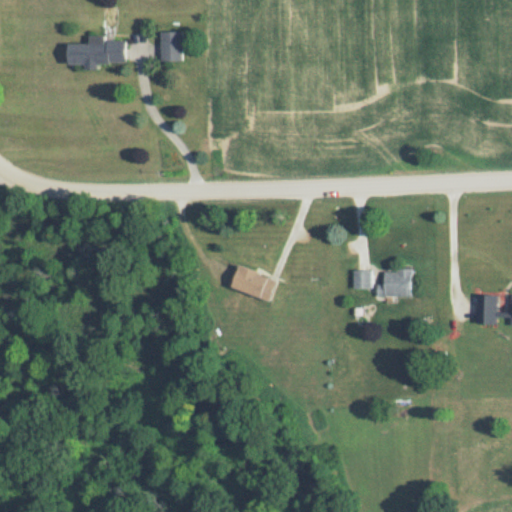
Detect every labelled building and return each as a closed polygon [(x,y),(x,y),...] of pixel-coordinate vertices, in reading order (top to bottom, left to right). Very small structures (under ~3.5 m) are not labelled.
[(183,31),(162,31),(162,60),(183,60),(183,31)] [(69,64),(87,64),(87,65),(127,64),(127,37),(90,37),(90,43),(69,43),(69,64)] [(271,301),(279,279),(240,265),(232,287),(271,301)] [(354,288),(373,288),(373,269),(354,269),(354,288)] [(412,296),(412,269),(381,269),(381,296),(412,296)] [(477,323),(511,324),(511,294),(511,295),(511,311),(498,311),(498,294),(478,294),(477,323)]
